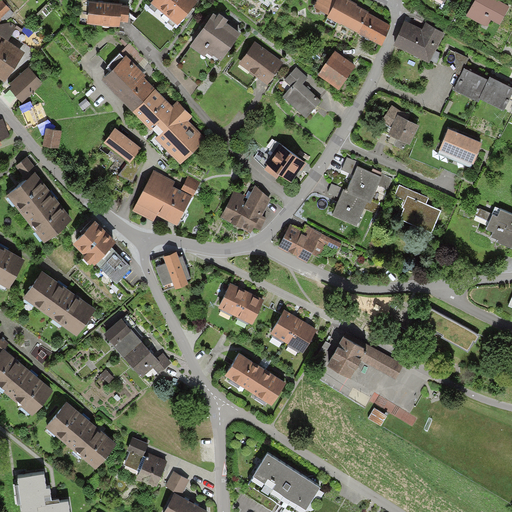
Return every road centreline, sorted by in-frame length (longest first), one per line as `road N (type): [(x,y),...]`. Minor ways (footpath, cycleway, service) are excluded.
road 1 (residential): [(219,250),(233,269),(431,375),(511,407)]
road 2 (residential): [(294,205),(240,158),(131,30)]
road 3 (residential): [(398,511),(219,401)]
road 4 (residential): [(143,239),(64,180),(0,106)]
road 5 (residential): [(258,245),(369,288),(446,281)]
road 6 (residential): [(219,401),(170,316),(143,239)]
road 7 (residential): [(395,3),(382,57),(338,141)]
road 8 (residential): [(338,141),(449,191)]
